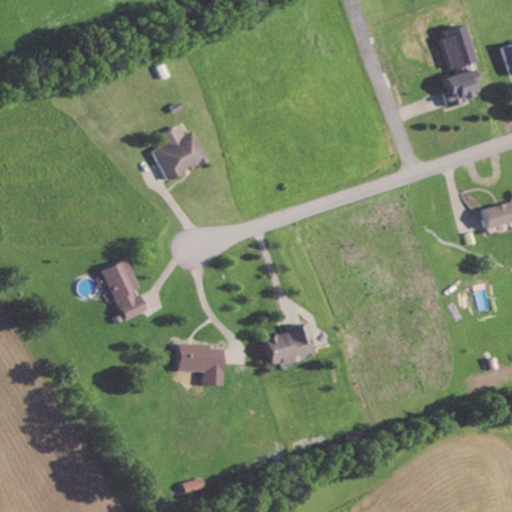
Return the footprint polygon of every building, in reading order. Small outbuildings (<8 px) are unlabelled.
[(438,32),(449,74),(467,69),(466,65),(473,63),(463,26),(438,32)] [(511,45),(501,48),(510,80),(511,79),(511,45)] [(442,79),(446,92),(441,93),(446,107),(478,95),(469,70),(442,79)] [(192,131),(184,135),(180,127),(162,135),(166,145),(152,151),(166,182),(206,163),(192,131)] [(486,230),(511,222),(511,201),(481,211),(486,230)] [(101,271),(123,322),(146,312),(138,293),(140,292),(126,261),(101,271)] [(262,340),(269,366),(279,363),(280,367),(293,364),(291,358),(310,353),(302,325),(283,330),(284,334),(262,340)] [(221,387),(222,350),(208,350),(208,345),(178,344),(177,372),(202,373),(202,387),(221,387)] [(205,489),(202,478),(182,485),(185,495),(205,489)]
